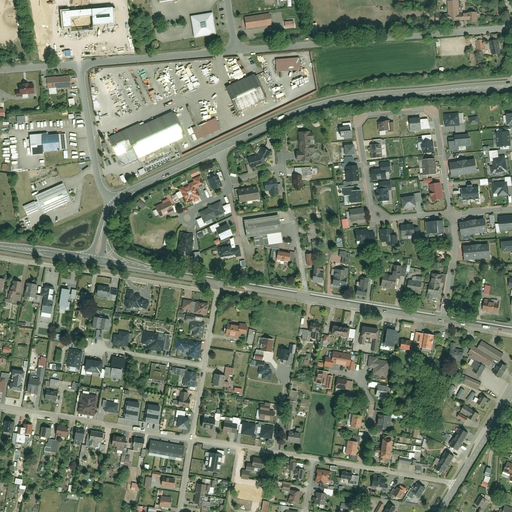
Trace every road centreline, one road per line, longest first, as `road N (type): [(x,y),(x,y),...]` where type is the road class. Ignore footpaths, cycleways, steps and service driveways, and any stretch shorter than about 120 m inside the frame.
road 1 (secondary): [(511,86),(328,103),(218,149)]
road 2 (residential): [(452,211),(385,217),(373,210),(357,117),(434,108),(442,155)]
road 3 (residential): [(511,29),(235,52)]
road 4 (tertiary): [(445,321),(218,283)]
road 5 (residential): [(216,292),(0,257)]
road 6 (residential): [(0,407),(192,439)]
road 7 (residential): [(235,52),(79,64)]
road 8 (residential): [(114,201),(97,178),(79,64)]
road 9 (tertiary): [(218,283),(95,261)]
